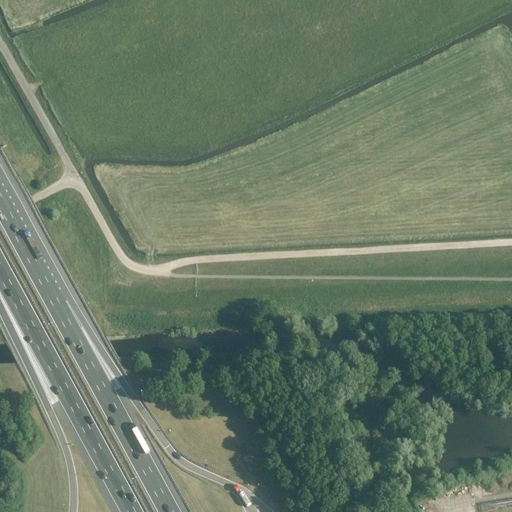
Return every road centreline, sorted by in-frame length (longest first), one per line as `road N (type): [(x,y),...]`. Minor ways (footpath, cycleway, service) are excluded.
road 1 (track): [(156,273),(194,260),(511,243)]
road 2 (motorway): [(0,269),(132,511)]
road 3 (motorway): [(229,484),(175,456),(56,304)]
road 4 (motorway): [(0,281),(68,460),(73,511)]
road 5 (motorway): [(169,511),(56,304)]
road 6 (unclassified): [(156,273),(121,257),(76,179),(35,199)]
